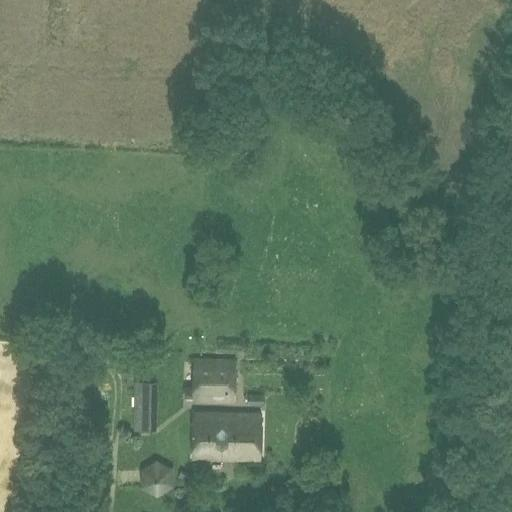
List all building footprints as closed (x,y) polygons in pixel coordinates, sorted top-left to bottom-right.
[(267,347),(267,334),(254,334),(254,347),(267,347)] [(235,361),(195,359),(193,400),(233,401),(235,361)] [(135,412),(134,429),(155,429),(156,382),(135,382),(122,382),(122,412),(135,412)] [(261,395),(249,394),(248,405),(260,405),(261,395)] [(192,458),(260,460),(261,413),(193,412),(192,458)] [(142,486),(157,494),(171,485),(170,470),(156,462),(142,470),(120,471),(120,486),(142,486)]
